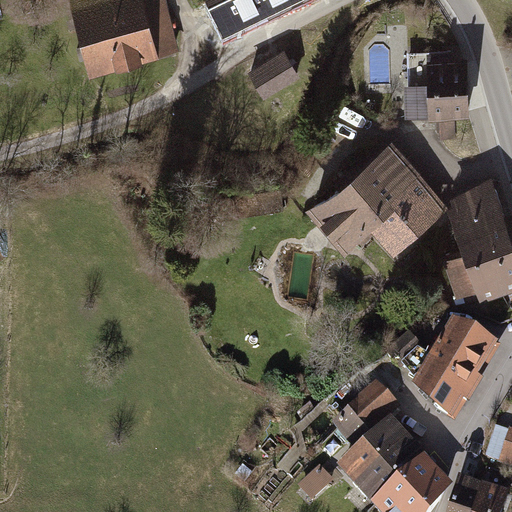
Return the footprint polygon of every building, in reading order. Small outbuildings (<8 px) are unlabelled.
[(68,0),(89,77),(180,52),(165,0),(68,0)] [(293,0),(219,0),(208,5),(222,34),(293,0)] [(300,77),(284,51),(248,72),(264,99),(300,77)] [(467,58),(426,60),(427,85),(404,86),(405,119),(429,118),(429,120),(438,120),(439,140),(456,139),(455,119),(470,118),(467,58)] [(391,192),(420,168),(393,135),(338,181),(305,201),(344,246),(355,238),(361,245),(377,231),(369,221),(396,199),(391,192)] [(447,200),(420,168),(391,192),(396,199),(369,221),(377,231),(394,250),(448,204),(447,200)] [(483,219),(507,211),(492,172),(451,191),(453,198),(447,200),(448,204),(465,247),(489,239),(483,219)] [(280,190),(227,198),(231,219),(283,210),(280,190)] [(502,235),(511,232),(511,209),(507,211),(483,219),(489,239),(465,247),(444,255),(456,294),(478,287),(481,296),(503,289),(491,250),(505,246),(502,235)] [(511,232),(502,235),(505,246),(491,250),(503,289),(511,286),(511,232)] [(501,349),(453,321),(429,360),(415,385),(412,390),(454,427),(466,407),(469,408),(483,384),(481,382),(501,349)] [(429,360),(417,352),(420,349),(408,336),(385,357),(392,365),(396,362),(415,385),(429,360)] [(333,427),(357,453),(383,429),(381,427),(400,408),(377,383),(357,402),(358,403),(333,427)] [(354,490),(409,439),(391,421),(383,429),(357,453),(337,472),(354,490)] [(499,464),(511,468),(511,430),(510,430),(510,432),(496,428),(486,458),(499,463),(499,464)] [(354,490),(371,509),(426,457),(409,439),(354,490)] [(446,479),(426,457),(371,509),(370,510),(372,511),(436,511),(447,498),(453,490),(451,488),(444,480),(446,479)] [(320,467),(298,488),(313,503),(335,483),(320,467)] [(449,511),(474,511),(482,486),(459,479),(449,511)] [(483,486),(482,486),(474,511),(503,511),(509,494),(483,486)]
